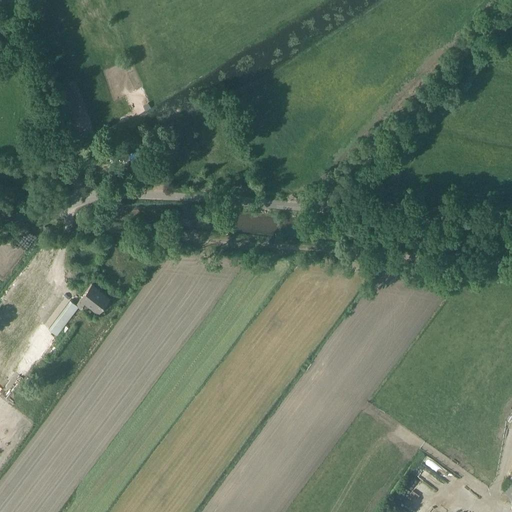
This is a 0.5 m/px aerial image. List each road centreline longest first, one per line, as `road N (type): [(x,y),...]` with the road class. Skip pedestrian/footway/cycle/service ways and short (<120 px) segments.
road 1 (track): [(68,222),(511,266)]
road 2 (unclassified): [(511,225),(170,196),(84,198)]
road 3 (track): [(311,207),(508,0)]
road 4 (track): [(424,511),(435,497),(479,507),(491,495),(352,398)]
road 5 (unclassified): [(84,198),(9,0)]
